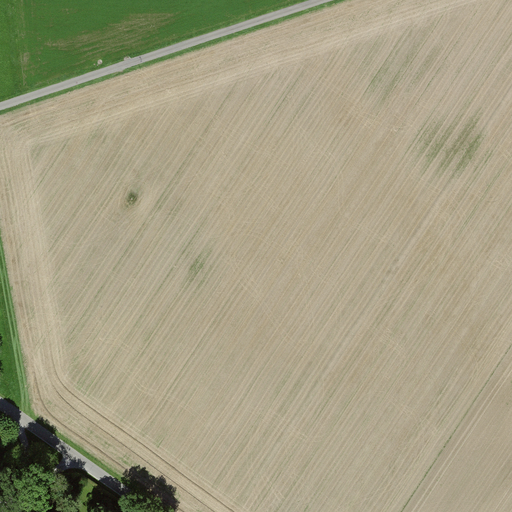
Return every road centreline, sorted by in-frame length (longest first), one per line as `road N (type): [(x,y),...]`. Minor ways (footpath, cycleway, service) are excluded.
road 1 (unclassified): [(0,107),(324,0)]
road 2 (unclassified): [(0,402),(153,511)]
